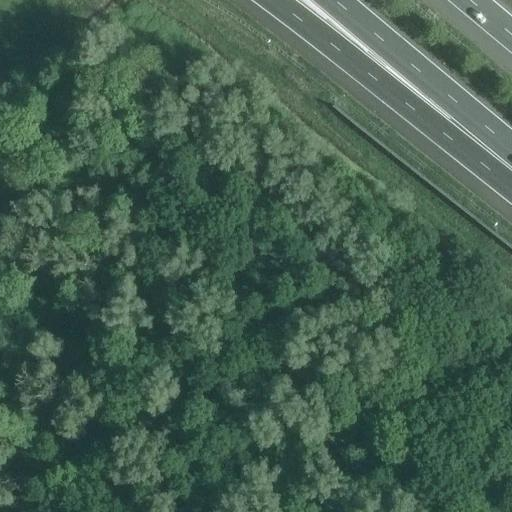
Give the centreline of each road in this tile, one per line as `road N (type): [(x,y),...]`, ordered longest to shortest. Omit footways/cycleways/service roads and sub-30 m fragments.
road 1 (motorway): [(276,0),(511,164)]
road 2 (motorway): [(330,0),(511,156)]
